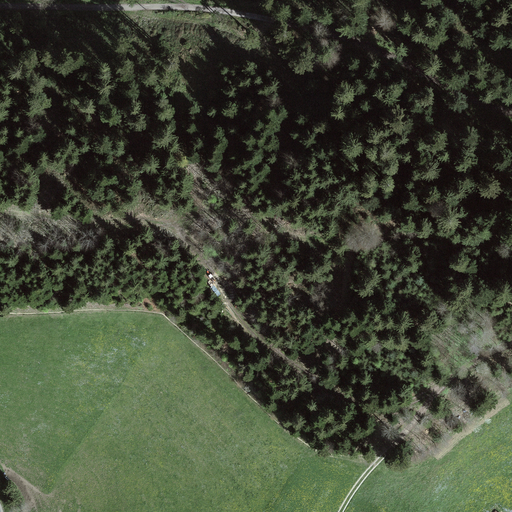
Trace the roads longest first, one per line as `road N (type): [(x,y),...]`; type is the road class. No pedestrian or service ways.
road 1 (track): [(0,218),(172,224),(250,333),(357,410),(388,415),(429,399)]
road 2 (track): [(511,114),(375,47),(243,14),(167,5)]
road 3 (track): [(382,457),(429,399),(511,340)]
road 4 (track): [(167,5),(0,2)]
